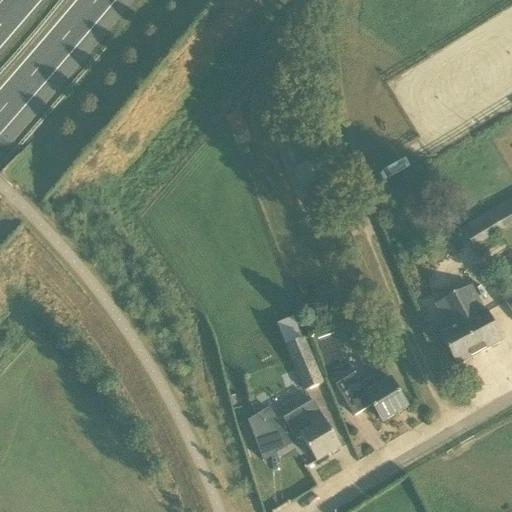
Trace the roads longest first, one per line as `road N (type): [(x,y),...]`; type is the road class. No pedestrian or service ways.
road 1 (track): [(448,428),(366,223),(330,61),(328,0)]
road 2 (residential): [(320,511),(511,394)]
road 3 (motorway): [(0,109),(94,0)]
